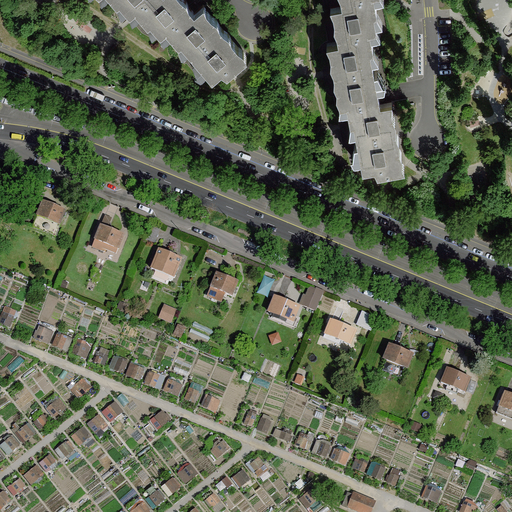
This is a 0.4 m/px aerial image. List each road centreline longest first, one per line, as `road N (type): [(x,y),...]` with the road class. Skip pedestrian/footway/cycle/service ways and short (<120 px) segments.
road 1 (residential): [(1,131),(39,162),(511,356)]
road 2 (primary): [(511,277),(0,66)]
road 3 (primary): [(1,131),(88,150),(511,323)]
road 4 (track): [(78,0),(212,88),(239,84),(252,71),(259,42),(253,20)]
road 5 (track): [(382,183),(337,155),(314,76),(311,0)]
road 6 (residential): [(427,0),(429,141)]
